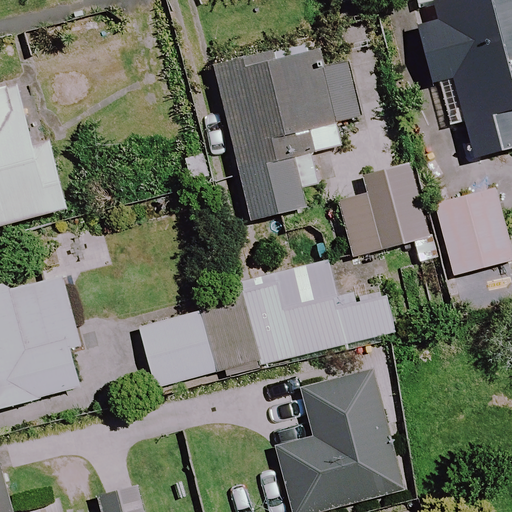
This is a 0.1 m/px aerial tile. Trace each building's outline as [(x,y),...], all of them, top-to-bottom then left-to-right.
[(511,0),(410,0),(443,131),(462,127),(471,163),(511,153),(511,0)] [(360,117),(351,70),(313,77),(308,52),(218,69),(247,224),(322,210),(312,158),(345,151),(339,121),(360,117)] [(36,153),(20,89),(0,93),(0,230),(70,213),(54,148),(36,153)] [(427,242),(411,172),(363,183),(367,199),(343,205),(356,259),(427,242)] [(511,264),(511,254),(497,193),(437,208),(454,279),(511,264)] [(245,295),(262,368),(394,338),(383,288),(347,296),(340,263),(276,277),(278,287),(245,295)] [(0,413),(84,392),(76,358),(83,357),(62,275),(0,291),(0,413)] [(501,312),(493,282),(454,292),(462,323),(501,312)] [(262,368),(245,295),(140,319),(157,392),(262,368)] [(333,511),(407,495),(379,372),(304,389),(316,442),(277,451),(291,511),(333,511)] [(165,442),(137,449),(147,484),(174,477),(165,442)] [(9,511),(1,468),(0,467),(0,511),(9,511)] [(143,511),(140,497),(101,506),(101,511),(143,511)]
